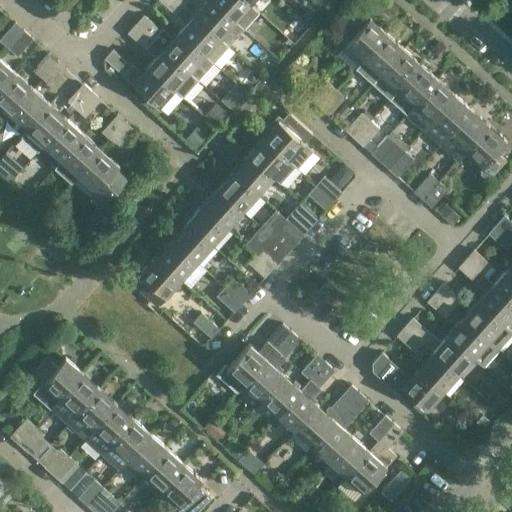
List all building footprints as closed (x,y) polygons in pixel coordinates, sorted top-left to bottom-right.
[(177,0),(158,0),(176,15),(184,6),(177,0)] [(243,28),(211,0),(206,0),(194,15),(228,45),(243,28)] [(250,3),(246,0),(211,0),(243,28),(259,10),(250,3)] [(135,24),(154,40),(162,31),(144,15),(135,24)] [(228,45),(194,15),(178,32),(212,62),(228,45)] [(370,17),(360,28),(352,20),(345,21),(338,29),(338,35),(363,58),(354,67),(355,68),(387,33),(370,17)] [(0,40),(7,47),(23,29),(14,21),(0,36),(0,40)] [(135,24),(127,33),(145,50),(154,40),(135,24)] [(16,55),(32,37),(23,29),(7,47),(16,55)] [(212,62),(178,32),(163,49),(197,79),(212,62)] [(387,33),(355,68),(372,84),(404,48),(387,33)] [(404,48),(372,84),(389,99),(421,63),(404,48)] [(197,79),(163,49),(148,66),(174,89),(182,96),(197,79)] [(112,50),(104,59),(122,75),(130,66),(112,50)] [(41,77),(57,59),(49,52),(33,70),(41,77)] [(0,57),(0,89),(16,72),(0,57)] [(50,85),(66,67),(57,59),(41,77),(50,85)] [(421,63),(389,99),(406,114),(438,78),(421,63)] [(174,89),(148,66),(132,83),(158,106),(174,89)] [(16,72),(0,89),(0,104),(9,113),(33,87),(16,72)] [(438,78),(406,114),(423,130),(432,120),(455,94),(438,78)] [(236,80),(222,98),(232,106),(246,88),(236,80)] [(75,108),(91,90),(82,81),(66,99),(75,108)] [(320,107),(336,90),(327,82),(312,99),(320,107)] [(33,87),(9,113),(26,128),(50,102),(33,87)] [(84,116),(100,98),(91,90),(75,108),(84,116)] [(320,107),(330,115),(345,98),(336,90),(320,107)] [(455,94),(432,120),(449,135),(472,109),(455,94)] [(50,102),(26,128),(43,144),(67,117),(50,102)] [(472,109),(449,135),(441,144),(458,159),(466,150),(489,124),(472,109)] [(109,138),(126,120),(117,113),(101,131),(109,138)] [(361,113),(346,130),(355,138),(370,121),(361,113)] [(67,117),(43,144),(60,159),(84,133),(67,117)] [(278,119),(262,137),(288,160),(297,168),(313,150),(278,119)] [(119,147),(135,129),(126,120),(109,138),(119,147)] [(370,121),(355,138),(363,145),(378,128),(370,121)] [(489,124),(466,150),(482,165),(479,168),(480,173),(484,177),(489,176),(492,173),(492,174),(505,159),(497,150),(506,140),(489,124)] [(84,133),(60,159),(77,174),(101,148),(84,133)] [(386,135),(371,152),(388,168),(404,151),(386,135)] [(288,160),(262,137),(247,154),(273,177),(288,160)] [(101,148),(77,174),(78,174),(72,180),(100,205),(126,176),(116,167),(118,164),(101,148)] [(7,149),(0,157),(0,168),(11,177),(24,162),(7,149)] [(404,151),(388,168),(397,175),(412,158),(404,151)] [(273,177),(247,154),(232,171),(258,194),(273,177)] [(344,161),(333,173),(343,182),(354,170),(344,161)] [(258,194),(232,171),(217,188),(243,211),(258,194)] [(422,198),(438,181),(429,173),(413,190),(422,198)] [(316,185),(334,201),(342,191),(324,175),(316,185)] [(422,198),(431,206),(446,189),(438,181),(422,198)] [(308,193),(326,209),(334,201),(316,185),(308,193)] [(243,211),(217,188),(201,205),(227,228),(243,211)] [(34,200),(43,208),(49,201),(40,194),(34,200)] [(227,228),(201,205),(186,221),(212,245),(227,228)] [(286,219),(303,235),(312,225),(294,209),(286,219)] [(496,224),(511,238),(511,223),(503,216),(496,224)] [(278,227),(296,243),(303,235),(286,219),(278,227)] [(212,245),(186,221),(171,238),(197,262),(212,245)] [(511,238),(496,224),(488,233),(505,249),(511,241),(511,238)] [(197,262),(171,238),(156,255),(182,279),(197,262)] [(255,253),(273,269),(281,260),(263,244),(255,253)] [(465,258),(483,274),(491,266),(473,250),(465,258)] [(247,262),(265,278),(273,269),(255,253),(247,262)] [(182,279),(156,255),(140,273),(147,279),(139,288),(157,305),(166,296),(182,279)] [(465,258),(457,268),(475,283),(483,274),(465,258)] [(511,269),(508,266),(493,283),(511,300),(511,269)] [(511,313),(511,300),(493,283),(483,274),(475,283),(485,292),(477,300),(503,323),(511,313)] [(224,287),(242,303),(250,294),(232,278),(224,287)] [(328,280),(322,286),(318,291),(330,302),(341,291),(328,280)] [(435,293),(452,309),(461,299),(444,283),(435,293)] [(216,296),(234,312),(242,303),(224,287),(216,296)] [(435,293),(427,301),(445,317),(452,309),(435,293)] [(503,323),(477,300),(462,317),(488,340),(503,323)] [(211,338),(219,329),(201,313),(193,322),(211,338)] [(488,340),(462,317),(447,334),(473,357),(488,340)] [(473,357),(447,334),(440,342),(413,318),(404,327),(422,342),(432,351),(457,374),(473,357)] [(249,343),(228,366),(224,363),(215,373),(236,391),(243,384),(267,358),(266,358),(275,348),(276,349),(292,331),(283,323),(258,351),(249,343)] [(422,342),(404,327),(397,336),(414,351),(422,342)] [(292,331),(276,349),(284,356),(300,338),(292,331)] [(457,374),(432,351),(416,368),(442,391),(457,374)] [(442,391),(416,368),(408,377),(381,353),(372,363),(373,371),(397,392),(402,387),(426,409),(442,391)] [(309,380),(325,361),(317,354),(300,372),(309,380)] [(65,356),(57,365),(47,356),(34,371),(44,379),(33,392),(50,408),(60,397),(83,372),(65,356)] [(284,374),(267,358),(243,384),(261,399),(284,374)] [(317,387),(334,369),(325,361),(309,380),(317,387)] [(83,372),(60,397),(50,408),(67,423),(77,413),(100,387),(83,372)] [(301,389),(284,374),(261,399),(278,415),(301,389)] [(326,412),(318,404),(295,430),(312,445),(359,392),(351,385),(336,401),(326,412)] [(100,387),(77,413),(67,423),(84,438),(94,428),(117,402),(100,387)] [(318,404),(301,389),(278,415),(295,430),(318,404)] [(359,392),(312,445),(329,460),(352,435),(343,427),(353,416),(368,400),(359,392)] [(117,402),(94,428),(84,438),(101,454),(111,443),(134,417),(117,402)] [(368,449),(352,435),(329,460),(345,476),(393,423),(385,415),(369,434),(376,440),(368,449)] [(19,443),(35,425),(26,417),(10,435),(19,443)] [(134,417),(111,443),(101,454),(118,469),(128,458),(151,432),(134,417)] [(393,423),(345,476),(363,492),(396,455),(387,447),(402,431),(393,423)] [(19,443),(27,451),(43,433),(35,425),(19,443)] [(151,432),(128,458),(145,474),(168,448),(151,432)] [(53,473),(69,456),(60,448),(44,466),(53,473)] [(168,448),(145,474),(162,489),(185,463),(168,448)] [(53,473),(61,480),(76,463),(69,456),(53,473)] [(71,483),(85,468),(80,463),(65,478),(71,483)] [(185,463),(162,489),(179,504),(173,511),(174,511),(195,511),(211,495),(198,484),(202,479),(185,463)] [(0,477),(0,498),(10,487),(0,477)] [(87,504),(102,487),(94,479),(78,496),(87,504)] [(87,504),(95,511),(111,495),(102,487),(87,504)]
